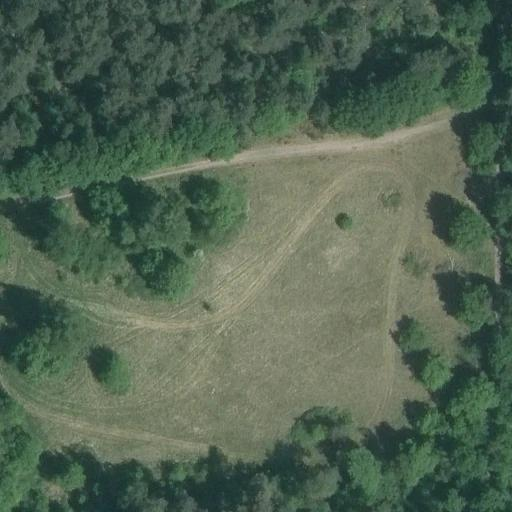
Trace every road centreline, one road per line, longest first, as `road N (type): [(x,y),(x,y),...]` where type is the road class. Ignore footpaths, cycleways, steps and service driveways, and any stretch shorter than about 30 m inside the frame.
road 1 (track): [(0,206),(256,152),(372,141),(509,104)]
road 2 (track): [(489,511),(509,104)]
